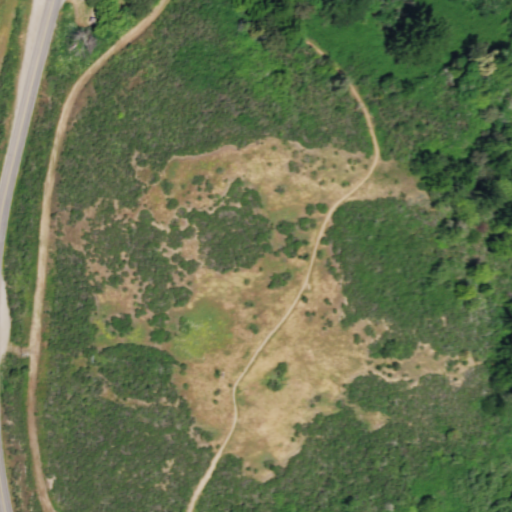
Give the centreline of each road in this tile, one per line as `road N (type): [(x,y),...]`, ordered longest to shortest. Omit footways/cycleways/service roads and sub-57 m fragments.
road 1 (track): [(51,511),(32,379),(52,143),(81,84),(162,0)]
road 2 (secondary): [(52,0),(23,118)]
